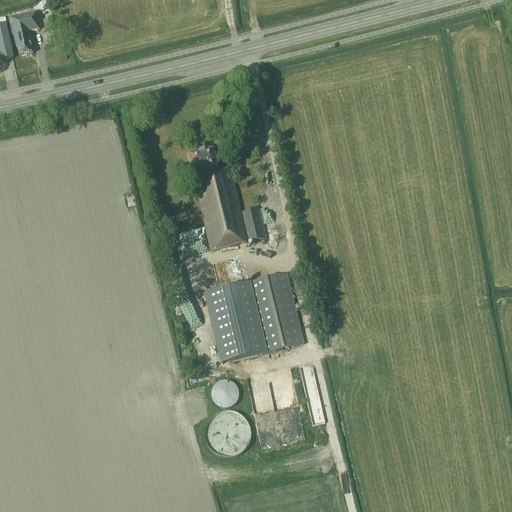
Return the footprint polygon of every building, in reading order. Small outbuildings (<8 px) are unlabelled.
[(30,32),(40,30),(35,11),(8,17),(12,36),(14,36),(17,49),(18,49),(20,57),(21,56),(21,57),(32,54),(31,51),(33,51),(31,45),(32,45),(30,32)] [(43,22),(46,34),(55,32),(52,17),(48,18),(49,20),(43,22)] [(0,26),(0,61),(14,59),(6,25),(0,26)] [(246,244),(266,239),(259,209),(241,213),(231,169),(219,172),(214,150),(189,155),(194,178),(197,177),(200,188),(197,189),(211,252),(214,251),(214,252),(246,244)] [(287,275),(246,285),(263,356),(304,346),(287,275)] [(238,401),(239,397),(238,392),(236,388),(232,384),(228,383),(223,383),(218,384),(214,388),(212,392),(211,397),(212,401),(214,406),(218,409),(223,410),(228,410),(232,409),(236,406),(238,401)] [(285,445),(309,440),(302,406),(278,412),(285,445)] [(250,451),(248,415),(211,417),(213,454),(250,451)]
